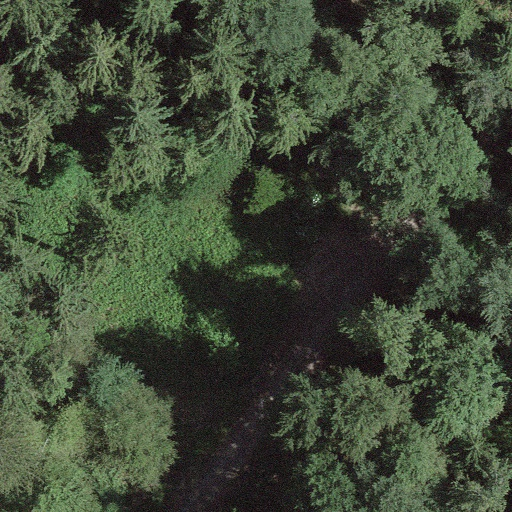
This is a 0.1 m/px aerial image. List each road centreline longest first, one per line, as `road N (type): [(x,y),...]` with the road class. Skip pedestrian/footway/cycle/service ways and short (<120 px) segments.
road 1 (track): [(511,84),(381,242),(187,511)]
road 2 (track): [(213,0),(381,242)]
road 3 (track): [(444,511),(423,362),(381,242)]
